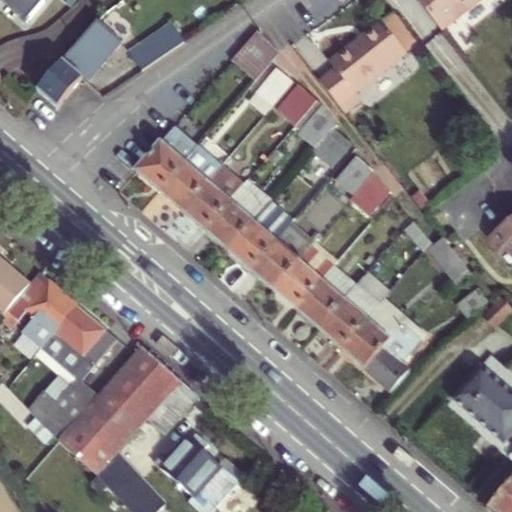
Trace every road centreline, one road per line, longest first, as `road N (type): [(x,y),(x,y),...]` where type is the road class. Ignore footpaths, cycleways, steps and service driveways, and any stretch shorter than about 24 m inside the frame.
road 1 (primary): [(411,511),(39,186)]
road 2 (residential): [(39,186),(107,117),(271,0)]
road 3 (residential): [(404,0),(511,138)]
